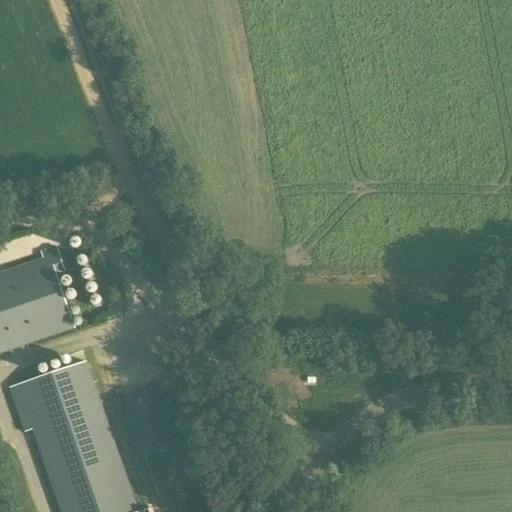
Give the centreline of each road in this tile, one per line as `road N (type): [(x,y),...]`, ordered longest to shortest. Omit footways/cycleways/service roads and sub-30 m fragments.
road 1 (track): [(55,0),(178,301)]
road 2 (unclassified): [(191,340),(83,219),(53,214),(0,228)]
road 3 (tertiary): [(318,452),(384,405),(449,387),(511,387)]
road 4 (unclassified): [(191,340),(216,372),(318,452)]
